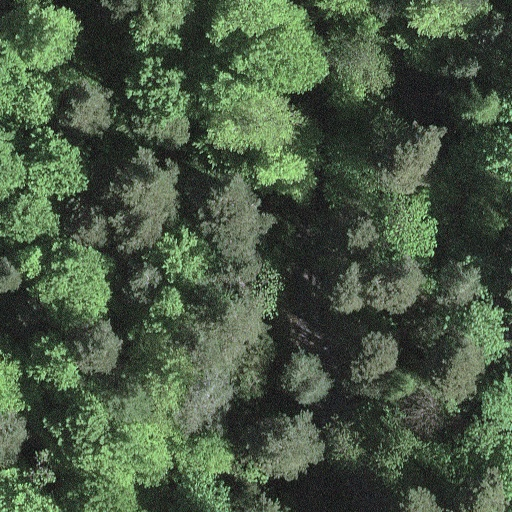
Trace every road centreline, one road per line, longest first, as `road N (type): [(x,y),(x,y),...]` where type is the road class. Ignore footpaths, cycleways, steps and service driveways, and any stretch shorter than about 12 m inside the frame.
road 1 (track): [(376,511),(378,496),(333,374),(322,69),(311,0)]
road 2 (track): [(411,0),(492,313),(511,332)]
